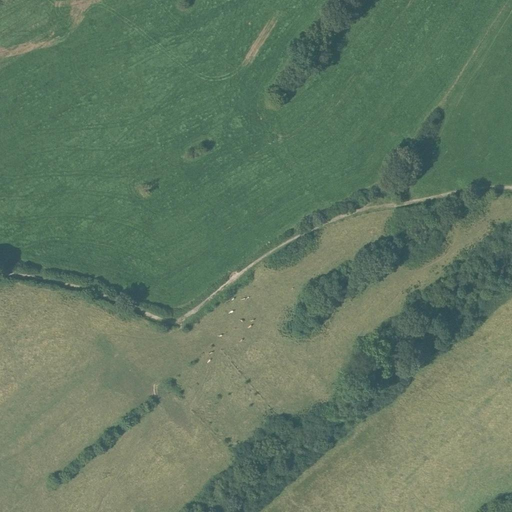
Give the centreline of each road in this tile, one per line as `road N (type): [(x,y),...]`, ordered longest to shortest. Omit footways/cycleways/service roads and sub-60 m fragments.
road 1 (track): [(184,318),(268,252),(332,219),(402,197),(511,186)]
road 2 (track): [(0,273),(103,293),(164,320),(184,318)]
